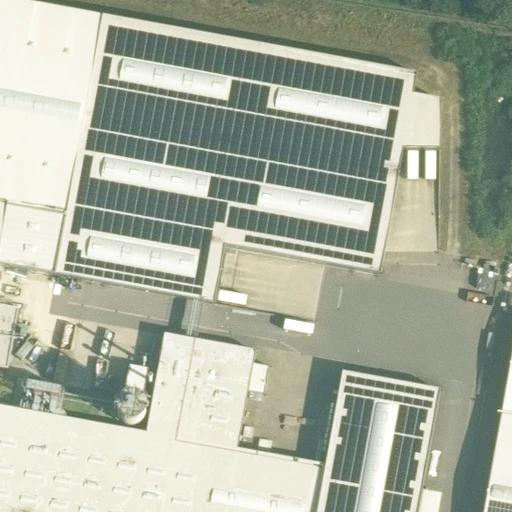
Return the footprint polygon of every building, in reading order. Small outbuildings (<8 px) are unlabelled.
[(417,76),(0,0),(0,267),(214,305),(225,248),(380,276),(402,151),(412,151),(440,152),(440,102),(413,97),(417,76)] [(19,310),(0,306),(0,369),(8,371),(19,310)] [(146,435),(0,408),(0,511),(316,511),(325,466),(238,451),(256,352),(165,336),(146,435)] [(511,355),(501,415),(511,416),(511,355)] [(316,511),(418,511),(440,392),(342,374),(325,466),(316,511)] [(62,389),(28,383),(26,392),(60,398),(62,389)] [(145,417),(146,411),(145,406),(142,401),(137,398),(131,397),(126,398),(121,401),(118,406),(117,412),(118,418),(121,422),(126,425),(132,426),(138,425),(142,422),(145,417)] [(511,511),(511,416),(501,415),(484,511),(511,511)]
